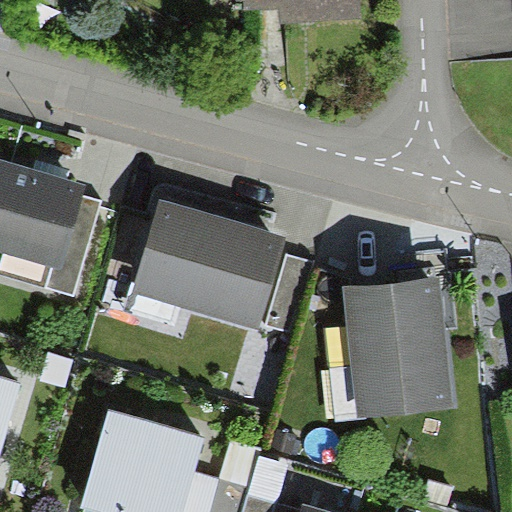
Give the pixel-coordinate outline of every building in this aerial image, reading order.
[(245,0),(246,13),(279,11),(280,22),(367,18),(366,0),(245,0)] [(0,158),(0,251),(52,268),(60,270),(81,196),(85,184),(0,158)] [(101,202),(81,196),(60,270),(52,268),(47,287),(74,294),(101,202)] [(160,199),(133,295),(261,331),(289,235),(160,199)] [(316,261),(287,254),(268,324),(297,331),(316,261)] [(352,364),(331,367),(338,421),(456,407),(440,278),(344,290),(352,364)] [(0,375),(0,455),(22,382),(0,375)] [(109,411),(81,507),(99,511),(182,511),(194,473),(204,439),(109,411)] [(210,511),(242,511),(259,456),(261,448),(232,439),(219,481),(210,511)] [(303,511),(304,510),(278,503),(289,465),(259,456),(242,511),(303,511)] [(210,511),(219,481),(194,473),(182,511),(210,511)]
